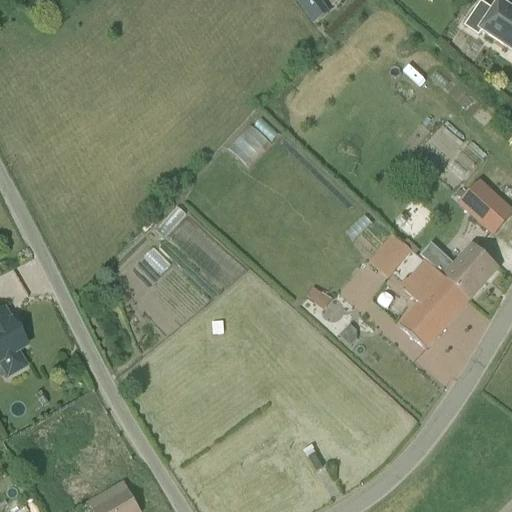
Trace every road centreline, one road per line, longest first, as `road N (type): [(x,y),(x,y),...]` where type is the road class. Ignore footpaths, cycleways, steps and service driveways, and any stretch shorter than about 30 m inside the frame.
road 1 (unclassified): [(182,511),(107,388),(0,175)]
road 2 (unclassified): [(351,511),(400,477),(511,308)]
